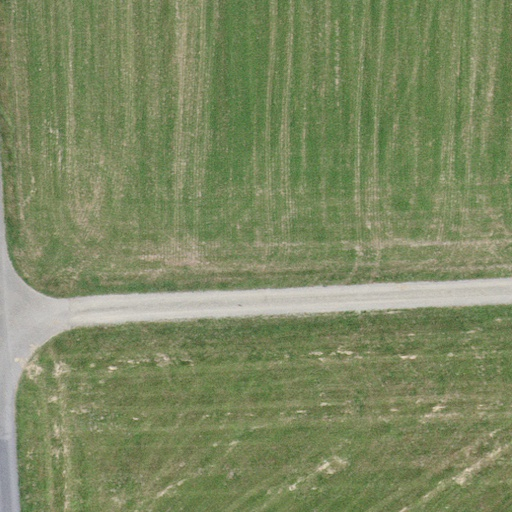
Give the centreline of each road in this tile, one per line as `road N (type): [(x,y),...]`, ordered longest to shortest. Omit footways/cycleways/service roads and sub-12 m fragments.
road 1 (track): [(0,314),(511,290)]
road 2 (track): [(9,511),(0,340)]
